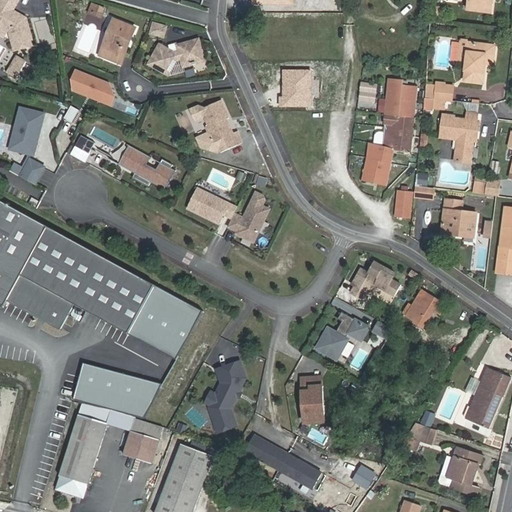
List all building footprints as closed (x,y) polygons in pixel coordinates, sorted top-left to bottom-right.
[(18,0),(1,0),(0,3),(0,25),(8,30),(10,31),(16,50),(34,44),(27,18),(13,11),(18,0)] [(488,3),(488,0),(469,0),(468,10),(492,13),(493,3),(488,3)] [(89,13),(101,18),(102,16),(94,12),(96,6),(93,5),(89,13)] [(96,6),(94,12),(102,16),(105,10),(96,6)] [(129,36),(133,37),(137,29),(115,20),(100,56),(117,63),(129,36)] [(167,27),(154,23),(151,34),(164,37),(167,27)] [(8,30),(0,25),(0,33),(5,36),(8,30)] [(121,65),(133,37),(129,36),(117,63),(121,65)] [(170,51),(160,45),(149,64),(169,75),(177,60),(182,59),(184,67),(193,64),(193,65),(197,64),(196,63),(205,60),(199,39),(178,46),(178,48),(179,51),(175,53),(170,51)] [(486,59),(493,60),(495,46),(469,43),(464,81),(483,83),(485,64),(486,59)] [(26,62),(17,57),(14,62),(23,68),(26,62)] [(79,82),(75,90),(112,105),(116,96),(107,93),(111,85),(77,71),(74,80),(79,82)] [(366,169),(388,175),(394,150),(411,153),(417,87),(404,86),(404,81),(395,80),(393,99),(388,98),(383,146),(372,144),(366,169)] [(369,84),(354,82),(352,90),(367,92),(369,84)] [(438,86),(427,85),(426,99),(436,100),(438,86)] [(438,86),(436,100),(446,101),(452,101),(453,87),(438,86)] [(366,101),(367,93),(352,91),(351,99),(366,101)] [(436,100),(426,99),(425,107),(435,108),(436,100)] [(446,101),(436,100),(435,108),(445,109),(446,101)] [(223,101),(203,110),(210,126),(207,127),(214,143),(224,138),(229,149),(243,144),(237,132),(234,134),(228,120),(231,118),(223,101)] [(76,109),(68,104),(61,117),(69,121),(76,109)] [(30,153),(41,112),(18,105),(6,146),(30,153)] [(467,120),(477,121),(477,115),(468,113),(467,120)] [(475,131),(479,131),(480,122),(477,121),(467,120),(454,119),(455,116),(444,115),(441,137),(458,140),(461,140),(460,151),(457,151),(455,162),(463,163),(463,161),(471,162),(474,141),(475,131)] [(86,153),(92,142),(86,138),(80,150),(86,153)] [(145,162),(148,156),(127,144),(116,163),(133,172),(137,174),(135,179),(146,185),(149,181),(162,188),(172,168),(168,166),(170,163),(160,158),(155,168),(145,162)] [(17,175),(31,183),(41,165),(27,157),(17,175)] [(235,178),(242,181),(245,175),(238,171),(235,178)] [(43,172),(37,185),(48,190),(54,177),(43,172)] [(416,186),(428,187),(429,173),(417,172),(416,186)] [(263,188),(266,181),(260,177),(256,184),(263,188)] [(498,196),(501,181),(489,179),(486,195),(498,196)] [(424,187),(416,186),(415,196),(423,197),(424,187)] [(222,212),(226,202),(196,187),(187,206),(207,216),(217,221),(220,214),(222,212)] [(435,188),(424,187),(423,197),(434,198),(435,188)] [(258,190),(248,211),(246,216),(238,212),(236,211),(236,212),(230,225),(239,229),(238,230),(244,233),(243,235),(256,241),(269,213),(272,207),(265,204),(267,199),(266,194),(258,190)] [(411,217),(414,193),(399,191),(396,216),(411,217)] [(129,333),(155,284),(0,199),(0,303),(5,306),(8,301),(34,315),(37,309),(58,320),(63,312),(69,316),(76,304),(83,309),(114,325),(129,333)] [(464,232),(464,236),(475,238),(477,213),(462,211),(463,202),(446,200),(443,230),(464,232)] [(222,212),(225,214),(230,216),(232,213),(235,207),(226,202),(222,212)] [(511,207),(507,207),(497,273),(511,275),(511,207)] [(356,287),(351,294),(365,302),(375,285),(395,296),(402,286),(393,281),(397,274),(381,265),(381,266),(378,264),(372,274),(363,268),(353,285),(356,287)] [(409,276),(417,281),(420,276),(412,271),(409,276)] [(424,329),(441,301),(424,291),(414,307),(410,304),(404,313),(408,315),(407,316),(416,321),(415,323),(424,329)] [(34,315),(62,330),(69,316),(63,312),(58,320),(37,309),(34,315)] [(328,327),(317,348),(337,359),(348,339),(346,338),(349,333),(362,340),(369,327),(342,312),(338,319),(342,321),(336,332),(328,327)] [(388,338),(393,330),(379,322),(374,330),(388,338)] [(445,373),(452,363),(447,359),(440,370),(445,373)] [(245,377),(240,360),(216,367),(221,381),(215,392),(217,400),(210,402),(208,405),(217,430),(235,424),(230,407),(245,377)] [(490,429),(511,377),(489,368),(477,398),(471,396),(462,417),(490,429)] [(310,386),(321,385),(320,375),(300,377),(302,390),(310,389),(310,386)] [(302,390),(305,422),(326,420),(321,385),(310,386),(310,389),(302,390)] [(205,400),(210,402),(217,400),(215,392),(210,390),(205,400)] [(421,424),(432,427),(435,413),(425,410),(421,424)] [(62,477),(58,489),(78,496),(86,491),(88,485),(89,485),(108,424),(80,415),(61,476),(62,477)] [(183,431),(186,424),(178,421),(175,428),(183,431)] [(407,438),(427,443),(432,428),(417,423),(407,438)] [(433,445),(438,430),(432,428),(427,443),(433,445)] [(160,440),(132,431),(124,455),(153,464),(160,440)] [(311,487),(320,472),(252,435),(244,450),(311,487)] [(401,447),(417,451),(420,441),(407,438),(401,447)] [(193,511),(215,456),(184,444),(156,511),(193,511)] [(453,488),(478,497),(481,489),(473,486),(480,465),(481,465),(484,456),(458,448),(455,459),(448,478),(455,480),(453,488)] [(455,480),(448,478),(455,459),(448,457),(440,482),(441,484),(453,488),(455,480)] [(420,511),(422,507),(407,501),(403,511),(420,511)]
